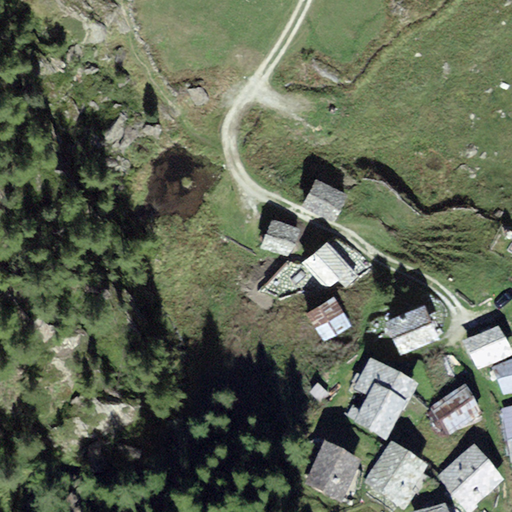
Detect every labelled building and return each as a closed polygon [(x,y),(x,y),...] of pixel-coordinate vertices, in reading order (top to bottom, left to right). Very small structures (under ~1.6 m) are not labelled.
[(343,193),(314,179),(303,202),(332,215),(338,203),(343,193)] [(296,225),(272,217),(268,229),(263,242),(287,250),(296,225)] [(348,268),(327,240),(313,250),(306,255),(327,284),(348,268)] [(320,304),(310,310),(326,336),(348,322),(332,296),(320,304)] [(425,303),(389,317),(400,345),(436,330),(429,313),(425,303)] [(498,329),(468,341),(478,365),(508,353),(504,345),(498,329)] [(413,383),(371,360),(357,385),(370,392),(357,417),(373,426),(386,433),(413,383)] [(500,382),(503,393),(511,390),(511,362),(496,367),(500,382)] [(434,407),(448,430),(479,412),(471,400),(465,389),(434,407)] [(402,504),(427,465),(393,443),(368,482),(402,504)] [(341,452),(326,446),(310,482),(340,495),(356,459),(341,452)] [(500,478),(473,449),(442,476),(469,506),(500,478)]
